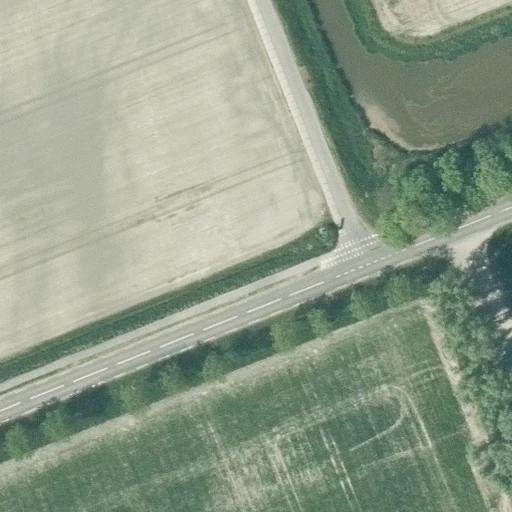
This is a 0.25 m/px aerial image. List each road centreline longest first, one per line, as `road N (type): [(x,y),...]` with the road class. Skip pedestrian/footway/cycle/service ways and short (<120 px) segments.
road 1 (tertiary): [(364,265),(0,411)]
road 2 (unclassified): [(364,265),(261,0)]
road 3 (tertiary): [(511,207),(364,265)]
